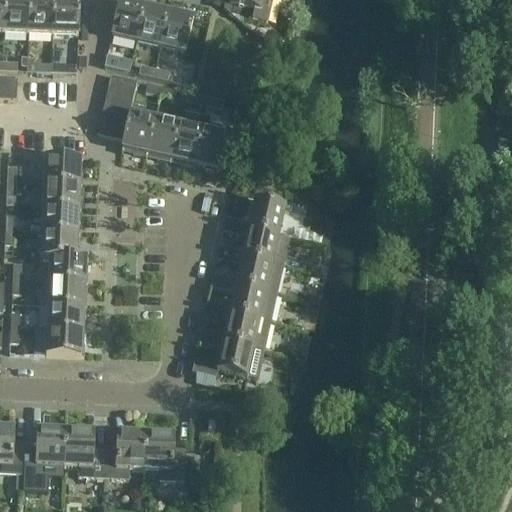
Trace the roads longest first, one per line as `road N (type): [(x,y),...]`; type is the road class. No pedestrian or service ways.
road 1 (unknown): [(390,0),(357,511)]
road 2 (residential): [(206,196),(170,400),(0,391)]
road 3 (residential): [(83,124),(101,0)]
